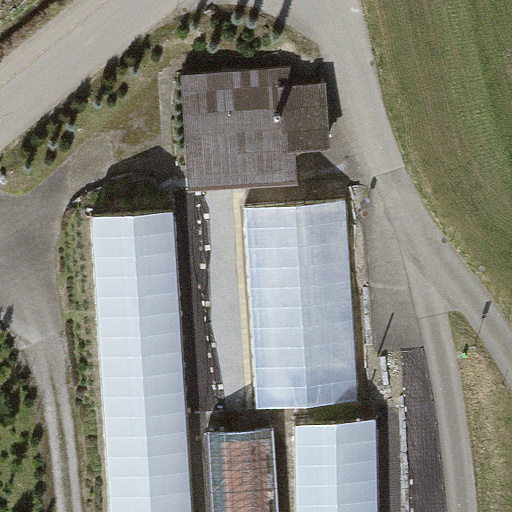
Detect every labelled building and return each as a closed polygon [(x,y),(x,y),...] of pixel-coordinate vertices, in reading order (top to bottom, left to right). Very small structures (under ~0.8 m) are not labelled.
[(294,72),(190,76),(195,188),(338,183),(334,86),(295,87),(294,72)] [(199,511),(180,207),(91,213),(110,511),(199,511)] [(352,207),(249,211),(257,410),(360,405),(352,207)] [(383,511),(382,418),(301,420),(302,511),(383,511)] [(281,511),(277,436),(218,440),(222,511),(281,511)]
